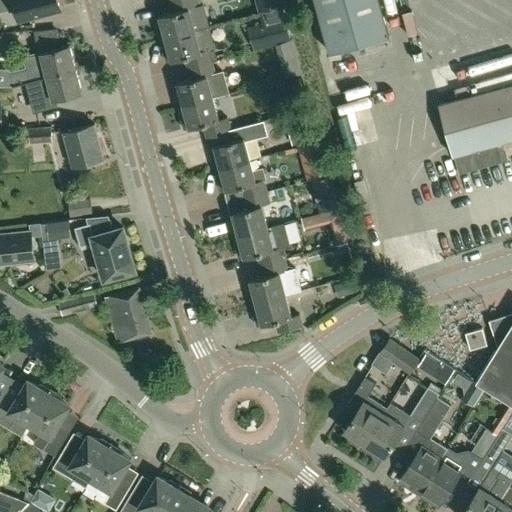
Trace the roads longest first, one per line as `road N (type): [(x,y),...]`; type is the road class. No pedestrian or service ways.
road 1 (unclassified): [(224,382),(190,314),(129,71),(114,50),(101,0)]
road 2 (unknown): [(449,282),(400,118),(403,99),(426,73),(511,42)]
road 3 (unclassified): [(278,388),(394,303),(511,262)]
road 4 (unclassified): [(206,422),(165,419),(106,367),(0,300)]
